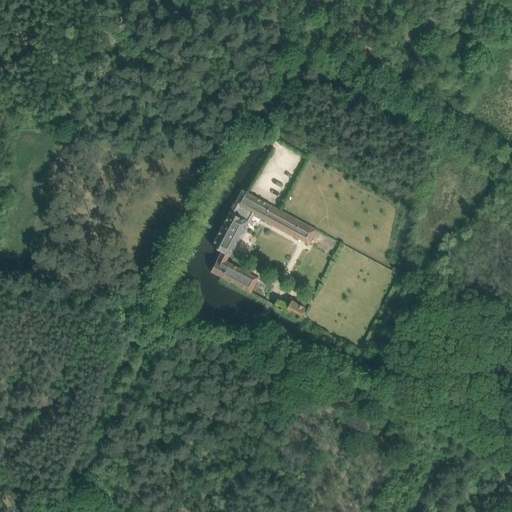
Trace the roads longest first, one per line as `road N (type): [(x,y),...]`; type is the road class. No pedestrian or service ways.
road 1 (track): [(67,511),(153,328),(233,340),(384,385),(428,370),(511,369)]
road 2 (track): [(153,328),(137,325),(237,135),(253,130),(276,145)]
